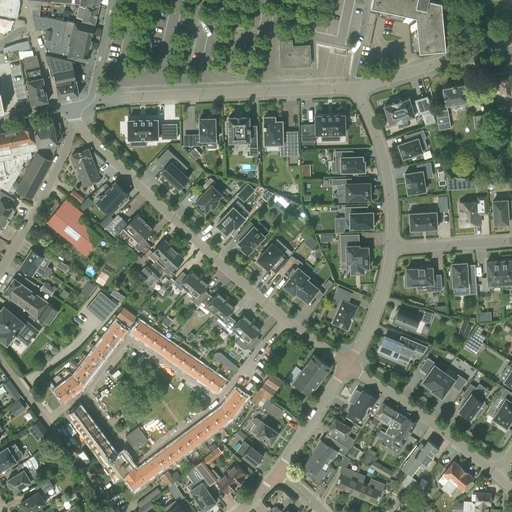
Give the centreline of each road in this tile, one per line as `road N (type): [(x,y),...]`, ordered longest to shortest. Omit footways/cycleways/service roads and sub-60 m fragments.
road 1 (residential): [(285,320),(74,124),(75,108)]
road 2 (residential): [(89,105),(356,90)]
road 3 (residential): [(219,402),(138,459),(82,394)]
road 4 (residential): [(497,473),(348,364)]
road 5 (residential): [(82,394),(132,340),(219,402)]
road 6 (residential): [(356,90),(511,39)]
road 7 (residential): [(356,90),(387,177),(391,247)]
road 8 (residential): [(280,472),(348,364)]
road 9 (residential): [(391,247),(348,364)]
road 10 (residential): [(511,241),(391,247)]
